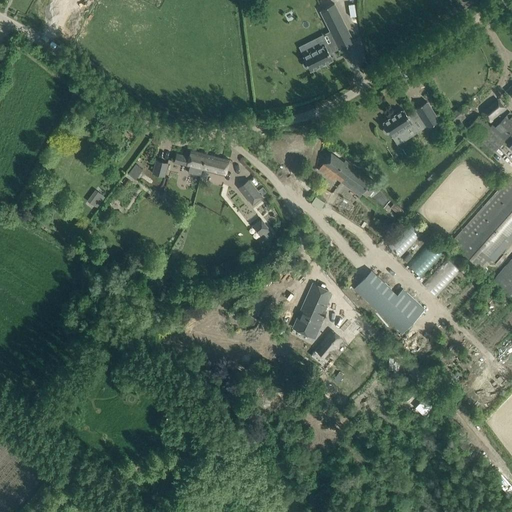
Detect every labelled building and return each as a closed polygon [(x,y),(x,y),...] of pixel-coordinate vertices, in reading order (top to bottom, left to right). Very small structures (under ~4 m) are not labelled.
[(303,62),(303,64),(304,66),(306,67),(309,68),(310,71),(331,60),(332,60),(329,53),(339,48),(340,50),(354,43),(334,3),(320,11),(330,31),(335,41),(325,46),(325,45),(324,46),(322,41),(302,51),(304,56),(303,56),(305,60),(303,62)] [(490,123),(506,109),(497,98),(481,113),(490,123)] [(473,99),(465,105),(471,113),(479,106),(473,99)] [(427,128),(439,120),(427,101),(415,109),(416,111),(408,116),(403,110),(382,123),(385,126),(383,128),(384,131),(385,132),(387,134),(389,134),(391,137),(392,136),(395,140),(414,128),(411,124),(412,123),(420,117),(427,128)] [(478,115),(465,129),(491,155),(492,153),(501,144),(505,141),(511,132),(511,113),(509,111),(495,126),(492,124),(490,126),(478,115)] [(188,172),(201,175),(202,170),(202,169),(206,154),(191,150),(189,157),(176,153),(174,162),(190,166),(188,172)] [(335,177),(341,181),(353,166),(345,160),(343,162),(331,153),(318,169),(326,175),(333,180),(335,177)] [(202,170),(225,175),(229,160),(206,154),(202,169),(202,170)] [(156,160),(153,173),(164,176),(168,163),(156,160)] [(136,163),(128,173),(135,178),(143,168),(136,163)] [(359,195),(365,188),(371,180),(353,166),(341,181),(359,195)] [(248,180),(239,187),(252,204),(262,197),(248,180)] [(501,186),(461,231),(489,255),(511,229),(511,192),(510,194),(501,186)] [(102,195),(94,190),(87,201),(94,206),(102,195)] [(261,219),(253,226),(254,226),(260,234),(261,235),(263,233),(266,237),(272,232),(261,219)] [(412,221),(390,244),(402,256),(424,233),(412,221)] [(432,240),(409,263),(423,276),(445,254),(432,240)] [(450,257),(427,281),(440,294),(464,270),(450,257)] [(511,294),(511,257),(494,278),(511,294)] [(106,276),(89,266),(79,281),(96,292),(106,276)] [(371,270),(354,288),(402,333),(425,309),(403,289),(397,295),(391,290),(392,289),(371,270)] [(294,327),(303,331),(315,337),(324,315),(325,316),(325,314),(320,311),(329,291),(313,284),(294,327)] [(326,360),(345,338),(332,327),(313,349),(326,360)] [(274,506),(279,511),(301,511),(285,495),(274,506)]
